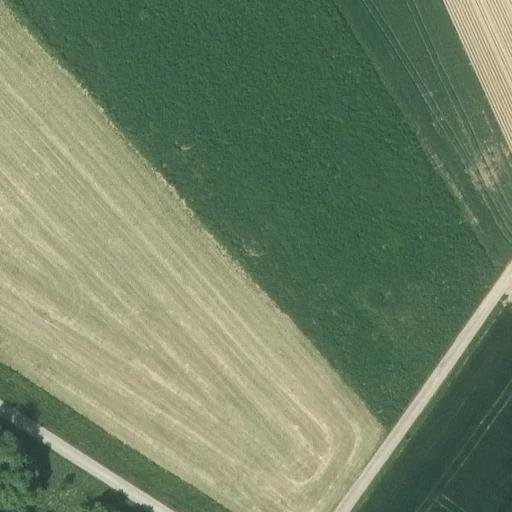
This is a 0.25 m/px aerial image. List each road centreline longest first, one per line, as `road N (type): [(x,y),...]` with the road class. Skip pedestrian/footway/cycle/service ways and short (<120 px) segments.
road 1 (track): [(511,279),(344,511)]
road 2 (track): [(160,511),(0,410)]
